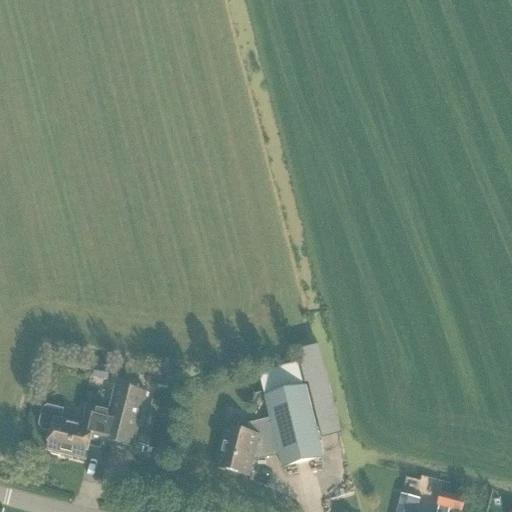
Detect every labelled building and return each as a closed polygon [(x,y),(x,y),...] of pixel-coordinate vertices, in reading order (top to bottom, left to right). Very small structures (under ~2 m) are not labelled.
[(95,365),(93,378),(108,381),(110,368),(95,365)] [(148,372),(146,383),(168,387),(170,376),(148,372)] [(60,455),(85,461),(89,442),(99,444),(100,442),(104,443),(104,441),(133,448),(134,445),(137,431),(147,394),(115,386),(109,413),(87,408),(83,427),(60,421),(63,410),(48,407),(43,410),(39,426),(42,430),(52,433),(47,451),(52,453),(51,455),(60,457),(60,455)] [(279,456),(282,469),(323,459),(305,387),(265,397),(270,419),(247,425),(245,434),(226,429),(216,469),(248,477),(251,463),(279,456)] [(137,431),(134,445),(148,448),(159,402),(152,400),(144,433),(137,431)] [(448,511),(449,510),(453,496),(452,496),(455,484),(434,478),(430,496),(438,498),(436,506),(438,507),(436,511),(448,511)] [(415,511),(418,499),(400,495),(396,511),(409,511),(410,510),(415,511)] [(454,511),(460,511),(464,499),(453,496),(449,510),(454,511)]
